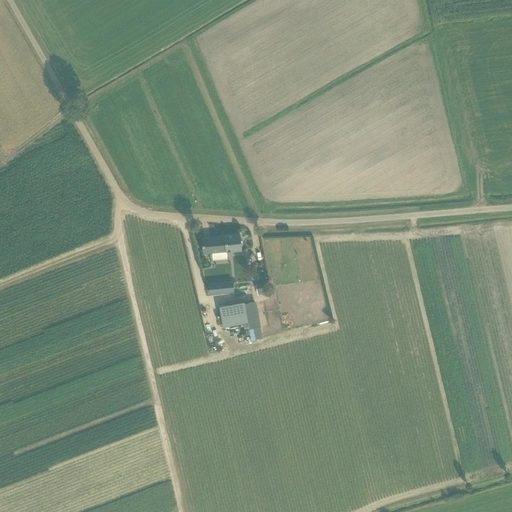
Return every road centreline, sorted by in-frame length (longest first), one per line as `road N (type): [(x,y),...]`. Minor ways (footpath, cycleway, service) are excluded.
road 1 (unclassified): [(259,214),(121,210),(82,123),(9,0)]
road 2 (track): [(259,214),(511,202)]
